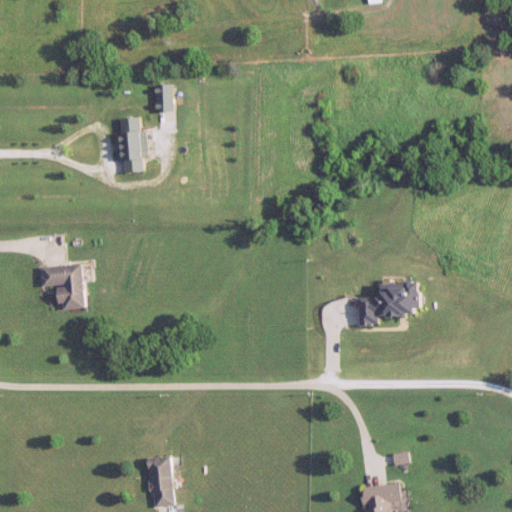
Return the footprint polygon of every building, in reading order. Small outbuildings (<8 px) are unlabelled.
[(158,85),(158,112),(175,112),(175,85),(158,85)] [(118,133),(119,161),(127,160),(127,173),(148,171),(147,159),(152,159),(150,131),(145,131),(144,118),(123,119),(123,133),(118,133)] [(63,309),(89,308),(87,265),(45,266),(46,286),(62,286),(63,309)] [(384,326),(384,316),(424,316),(424,283),(386,283),(386,298),(364,298),(364,326),(384,326)] [(397,464),(411,464),(411,454),(396,454),(397,464)] [(177,506),(174,457),(152,458),(155,507),(177,506)] [(365,486),(366,511),(394,511),(394,503),(405,502),(404,483),(365,486)]
